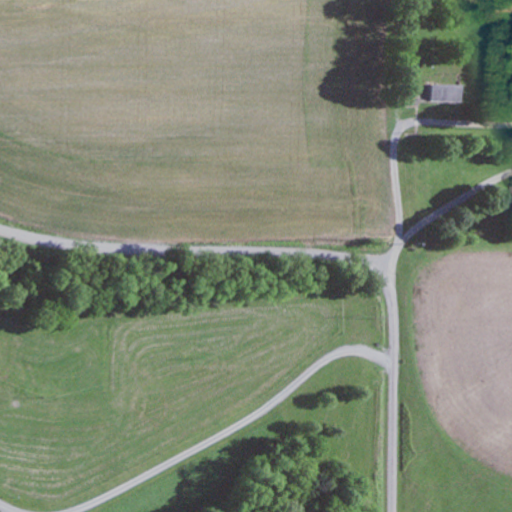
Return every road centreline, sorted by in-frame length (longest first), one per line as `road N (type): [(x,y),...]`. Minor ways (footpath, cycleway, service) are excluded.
road 1 (residential): [(394,511),(394,304),(387,272),(358,259),(111,247),(0,224)]
road 2 (residential): [(387,272),(402,225),(396,129),(403,80)]
